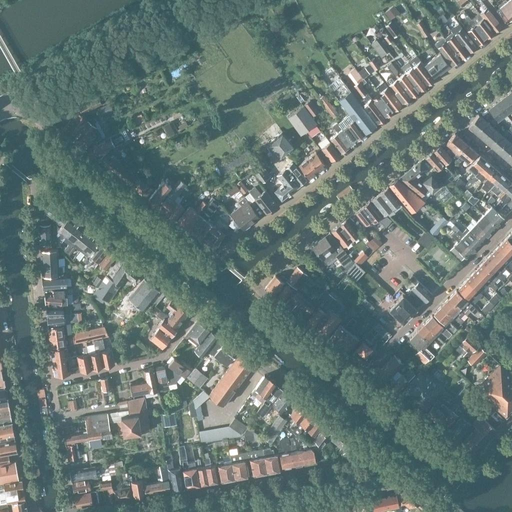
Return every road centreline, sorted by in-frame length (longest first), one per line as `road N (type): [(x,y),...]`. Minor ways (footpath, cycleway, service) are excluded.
road 1 (residential): [(365,374),(253,285),(456,123)]
road 2 (residential): [(220,257),(511,26)]
road 3 (residential): [(72,509),(376,456)]
road 4 (residential): [(376,456),(194,312)]
road 5 (residential): [(220,257),(44,126)]
road 6 (residential): [(365,374),(511,219)]
road 7 (residential): [(194,312),(33,189)]
road 8 (residential): [(49,382),(33,189)]
road 9 (residential): [(33,511),(0,327)]
road 10 (residential): [(49,382),(154,363),(194,312)]
road 11 (residential): [(260,511),(404,479)]
road 12 (residential): [(479,456),(365,374)]
road 13 (residential): [(72,509),(49,382)]
